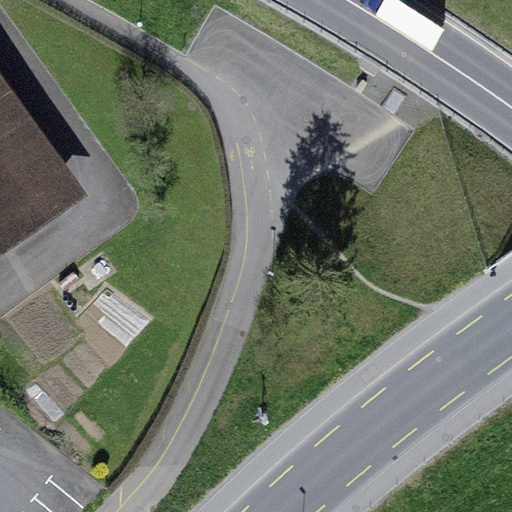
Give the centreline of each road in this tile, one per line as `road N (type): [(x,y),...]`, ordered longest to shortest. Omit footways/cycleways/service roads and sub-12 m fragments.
road 1 (tertiary): [(511,318),(272,511)]
road 2 (primary): [(348,0),(511,108)]
